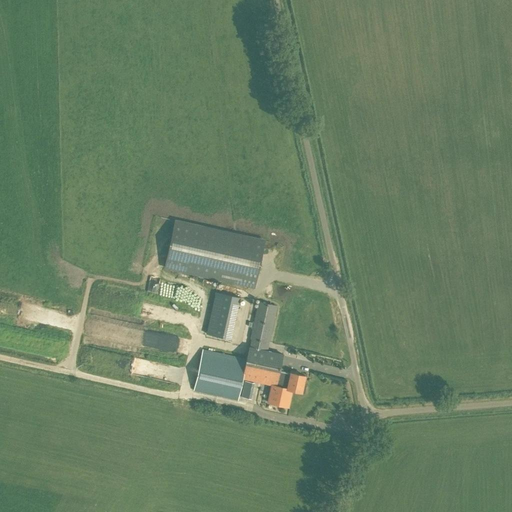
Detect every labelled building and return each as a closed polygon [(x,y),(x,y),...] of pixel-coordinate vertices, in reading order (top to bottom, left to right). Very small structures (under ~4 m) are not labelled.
[(254,288),(265,239),(174,219),(163,268),(254,288)] [(230,339),(239,291),(215,287),(206,335),(230,339)] [(290,373),(279,371),(283,354),(267,350),(277,306),(258,301),(249,339),(251,340),(249,346),(248,346),(245,359),(202,349),(193,391),(238,400),(241,379),(272,386),(268,402),(287,406),(291,390),(304,393),(306,385),(302,384),(304,375),(297,373),(297,371),(291,370),(290,373)] [(173,313),(172,321),(181,322),(182,314),(173,313)] [(149,359),(147,374),(180,380),(183,365),(149,359)]
